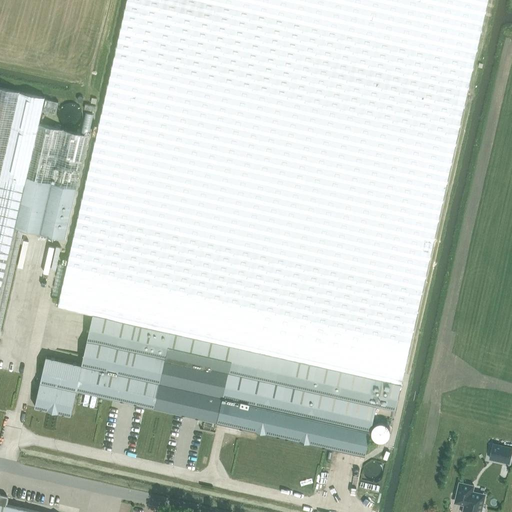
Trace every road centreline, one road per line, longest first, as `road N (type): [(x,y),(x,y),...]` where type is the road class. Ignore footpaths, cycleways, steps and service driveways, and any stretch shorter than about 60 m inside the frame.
road 1 (unclassified): [(199,511),(0,465)]
road 2 (unknown): [(11,434),(55,246)]
